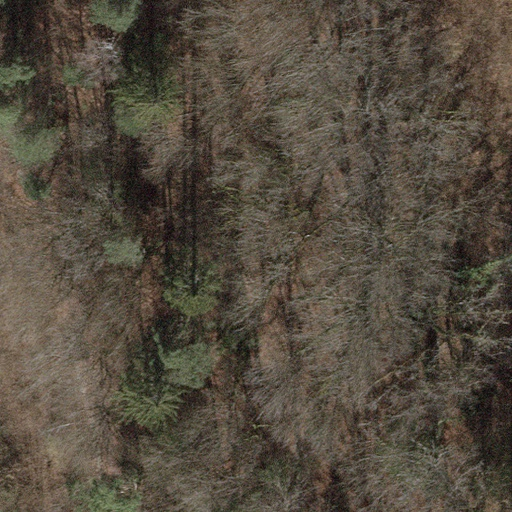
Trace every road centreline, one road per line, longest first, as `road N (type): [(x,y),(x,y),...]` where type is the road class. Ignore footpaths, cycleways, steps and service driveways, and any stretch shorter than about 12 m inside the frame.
road 1 (track): [(112,0),(427,511)]
road 2 (track): [(131,511),(0,12)]
